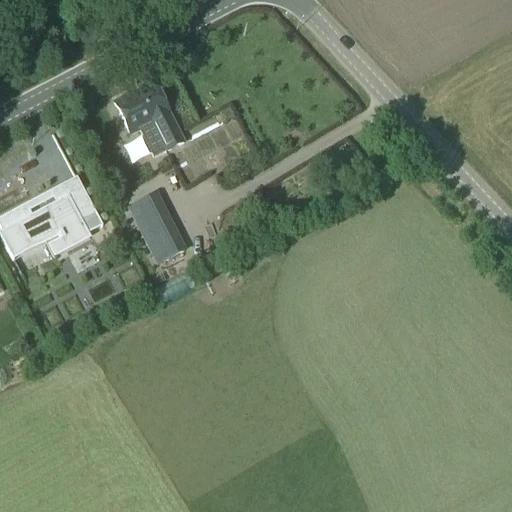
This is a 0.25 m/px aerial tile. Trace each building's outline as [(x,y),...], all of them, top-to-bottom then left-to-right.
[(152,89),(114,108),(129,139),(150,128),(164,155),(181,146),(152,89)] [(34,140),(60,186),(79,176),(53,129),(34,140)] [(76,184),(0,223),(0,235),(1,238),(0,238),(0,244),(12,267),(46,249),(53,264),(90,245),(81,228),(95,221),(76,184)] [(152,195),(124,211),(153,268),(181,252),(152,195)] [(101,248),(78,260),(87,278),(94,275),(100,286),(117,277),(101,248)]
